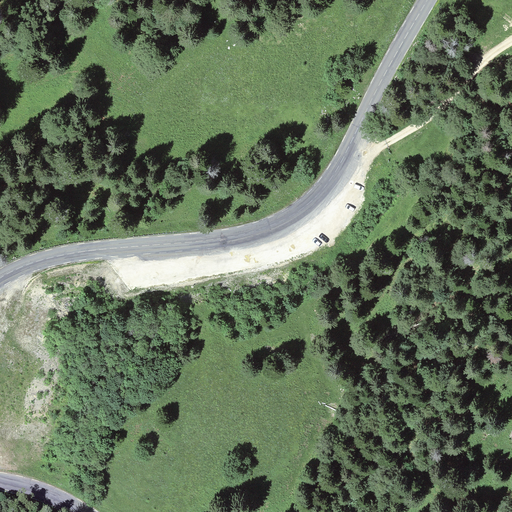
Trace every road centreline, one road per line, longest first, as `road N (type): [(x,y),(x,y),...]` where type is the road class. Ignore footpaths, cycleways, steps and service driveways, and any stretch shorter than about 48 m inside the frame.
road 1 (primary): [(0,276),(77,251),(242,233),(300,210),(337,169),(428,0)]
road 2 (track): [(511,40),(472,70),(431,119),(337,169)]
